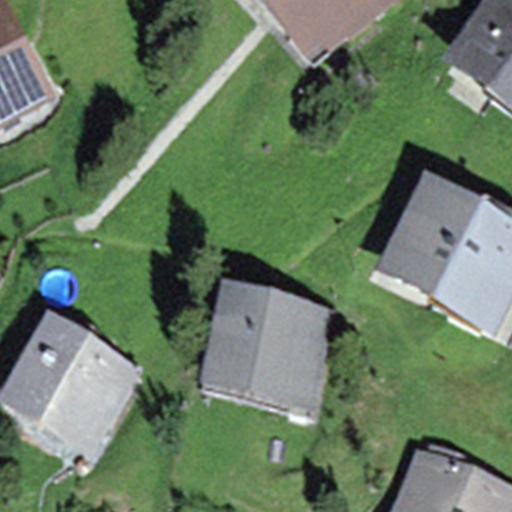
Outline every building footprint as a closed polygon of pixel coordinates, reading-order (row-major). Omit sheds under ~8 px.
[(340,21),(354,37),(395,2),(393,0),(274,0),(313,45),(340,21)] [(492,102),(511,116),(511,15),(507,12),(469,70),(500,91),(492,102)] [(0,120),(38,98),(0,30),(0,120)] [(432,308),(481,333),(511,273),(511,232),(475,214),(469,225),(434,207),(400,274),(439,294),(432,308)] [(293,394),(298,371),(314,374),(324,328),(232,308),(217,377),(293,394)] [(95,419),(109,427),(132,386),(95,365),(105,348),(75,330),(65,347),(51,339),(16,399),(83,439),(95,419)] [(511,511),(511,491),(435,462),(415,511),(511,511)]
